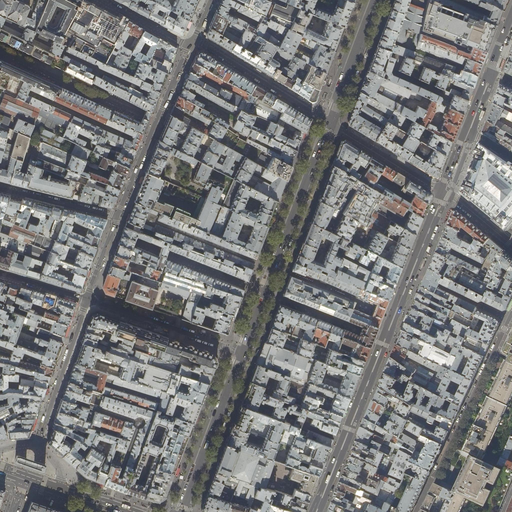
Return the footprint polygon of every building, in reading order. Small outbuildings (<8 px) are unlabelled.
[(0,0),(0,15),(13,22),(19,25),(34,31),(46,0),(0,0)] [(47,42),(49,38),(52,40),(58,43),(81,0),(46,0),(34,31),(36,32),(39,34),(37,38),(47,42)] [(103,8),(86,0),(81,0),(58,43),(105,64),(113,50),(128,22),(122,19),(103,8)] [(151,0),(115,0),(128,7),(148,17),(155,2),(151,0)] [(151,0),(155,2),(170,10),(189,20),(194,9),(197,0),(151,0)] [(266,21),(267,18),(232,0),(220,0),(219,2),(218,4),(218,6),(216,9),(215,13),(257,36),(305,62),(326,74),(331,62),(335,51),(290,30),(270,19),(268,22),(266,21)] [(232,0),(267,18),(270,19),(290,30),(294,20),(295,18),(299,9),(300,8),(286,2),(284,7),(274,3),(273,6),(269,4),(270,2),(266,0),(232,0)] [(315,0),(303,0),(300,8),(299,9),(304,10),(307,12),(312,14),(314,14),(316,10),(312,8),(315,0)] [(347,18),(353,2),(347,0),(345,0),(342,9),(336,6),(336,7),(332,16),(327,14),(328,14),(316,9),(316,10),(314,14),(327,20),(344,27),(347,18)] [(338,0),(336,6),(342,9),(345,0),(347,0),(353,2),(354,0),(338,0)] [(394,0),(384,27),(381,35),(380,38),(376,46),(390,51),(401,55),(407,57),(408,55),(414,56),(415,52),(392,44),(394,40),(395,41),(401,43),(406,41),(410,30),(416,32),(413,41),(416,47),(416,48),(461,65),(464,66),(463,70),(477,75),(478,73),(481,64),(466,58),(418,41),(420,34),(420,30),(427,0),(394,0)] [(448,6),(444,5),(432,0),(427,0),(420,30),(429,33),(430,31),(455,40),(454,42),(459,44),(460,41),(486,52),(488,47),(489,43),(490,41),(493,33),(496,25),(450,7),(448,6)] [(464,0),(469,2),(471,3),(475,4),(482,8),(490,11),(489,13),(487,17),(485,15),(480,13),(466,8),(462,6),(458,4),(453,2),(449,0),(448,0),(446,0),(444,5),(448,6),(449,4),(449,5),(450,5),(451,6),(450,7),(496,25),(499,18),(500,14),(503,11),(483,2),(483,3),(480,2),(480,0),(479,0),(464,0)] [(479,0),(480,0),(483,2),(503,11),(507,3),(508,0),(495,0),(495,2),(493,1),(493,0),(492,0),(479,0)] [(162,25),(165,20),(170,10),(155,2),(148,17),(158,23),(162,25)] [(303,13),(304,10),(299,9),(295,18),(299,19),(298,23),(295,22),(296,21),(294,20),(290,30),(335,51),(339,40),(344,27),(327,20),(322,35),(306,27),(312,14),(307,12),(306,13),(305,14),(303,13)] [(189,20),(170,10),(165,20),(185,29),(189,20)] [(215,13),(212,20),(209,28),(228,40),(230,41),(235,43),(248,52),(257,36),(215,13)] [(13,22),(0,15),(0,28),(68,63),(79,68),(86,71),(90,73),(92,69),(61,53),(62,50),(95,64),(95,63),(97,65),(99,68),(140,86),(140,87),(149,91),(146,97),(129,88),(104,75),(102,79),(115,86),(132,94),(153,105),(155,106),(157,99),(160,92),(150,89),(152,85),(143,81),(105,64),(58,43),(52,40),(50,44),(52,45),(50,48),(32,39),(36,32),(34,31),(19,25),(18,28),(24,30),(22,34),(3,24),(4,21),(11,24),(13,22)] [(185,29),(165,20),(162,25),(165,26),(174,31),(182,36),(183,32),(185,29)] [(128,21),(128,22),(113,50),(129,56),(132,51),(123,45),(129,33),(136,37),(130,47),(134,49),(144,30),(136,25),(128,21)] [(64,71),(68,63),(0,28),(0,39),(13,46),(27,53),(51,65),(64,71)] [(228,40),(209,28),(207,31),(206,34),(207,37),(216,43),(230,51),(235,43),(230,41),(229,43),(226,41),(227,40),(228,40)] [(144,30),(134,49),(132,51),(129,56),(130,57),(140,61),(147,64),(152,54),(159,38),(158,38),(155,37),(151,34),(144,30)] [(460,41),(459,44),(459,45),(465,47),(466,47),(468,47),(467,49),(468,50),(471,51),(470,53),(467,53),(457,49),(454,47),(420,34),(418,41),(466,58),(481,64),(483,58),(486,52),(460,41)] [(305,62),(257,36),(248,52),(250,53),(254,55),(259,58),(263,61),(265,58),(268,60),(267,63),(274,67),(275,65),(277,67),(275,68),(276,69),(278,65),(278,64),(278,63),(277,62),(270,58),(274,52),(290,62),(286,67),(285,67),(284,67),(283,67),(282,68),(280,71),(283,73),(287,75),(289,77),(291,78),(294,80),(296,77),(305,62)] [(167,42),(159,38),(152,54),(156,56),(164,60),(171,63),(173,56),(177,48),(167,42)] [(250,53),(248,52),(235,43),(230,51),(239,57),(254,66),(259,58),(254,55),(252,57),(249,55),(250,53)] [(385,66),(390,51),(376,46),(373,55),(371,61),(385,66)] [(129,56),(113,50),(105,64),(143,81),(145,78),(148,77),(152,79),(153,81),(152,85),(150,89),(160,92),(163,84),(167,73),(156,68),(155,72),(150,70),(152,66),(147,64),(140,61),(136,71),(126,67),(130,57),(129,56)] [(196,57),(194,63),(206,70),(209,65),(211,66),(210,68),(213,70),(218,61),(210,56),(202,51),(198,52),(196,57)] [(395,69),(401,55),(390,51),(385,66),(382,77),(405,87),(405,85),(408,87),(407,89),(423,95),(431,99),(463,114),(466,105),(468,100),(453,94),(454,94),(445,90),(444,89),(443,91),(444,93),(449,95),(449,96),(452,98),(451,102),(442,99),(441,96),(392,74),(391,71),(392,68),(395,69)] [(413,59),(412,62),(414,63),(424,67),(449,77),(453,79),(473,87),(474,85),(477,75),(463,70),(415,52),(414,56),(408,55),(407,57),(413,59)] [(156,56),(152,54),(147,64),(152,66),(153,66),(156,68),(167,73),(170,64),(171,63),(164,60),(163,62),(162,62),(161,62),(156,60),(156,59),(155,58),(156,56)] [(407,57),(401,55),(395,69),(396,69),(437,87),(444,89),(449,77),(424,67),(421,75),(411,70),(414,63),(412,62),(413,59),(407,57)] [(262,63),(263,61),(259,58),(254,66),(263,72),(271,77),(276,69),(275,68),(274,67),(267,63),(265,65),(262,63)] [(0,69),(11,75),(54,94),(55,92),(56,92),(57,92),(56,95),(58,96),(62,88),(55,84),(28,72),(5,62),(0,59),(0,69)] [(226,66),(218,61),(213,70),(212,71),(211,73),(213,74),(215,71),(216,71),(217,71),(217,73),(218,73),(217,76),(229,82),(230,79),(229,78),(233,71),(226,66)] [(382,77),(385,66),(371,61),(369,65),(367,70),(382,77)] [(208,71),(206,70),(194,63),(193,62),(191,67),(189,72),(191,72),(200,77),(202,74),(244,95),(246,91),(243,90),(238,87),(229,82),(217,76),(213,74),(211,73),(208,71)] [(326,74),(305,62),(296,77),(299,79),(302,81),(312,88),(320,91),(323,82),(326,74)] [(78,69),(79,68),(68,63),(64,71),(78,78),(90,84),(92,82),(95,76),(92,74),(90,73),(86,71),(85,73),(78,69)] [(0,86),(5,88),(11,75),(0,69),(0,86)] [(276,69),(271,77),(273,78),(282,84),(286,78),(282,75),(283,73),(280,71),(276,69)] [(436,90),(437,87),(396,69),(395,72),(431,88),(436,90)] [(405,87),(382,77),(367,70),(362,86),(360,89),(360,90),(359,92),(367,96),(394,110),(405,117),(413,121),(415,117),(417,117),(418,115),(419,116),(417,119),(420,121),(422,117),(422,118),(427,110),(426,109),(418,105),(415,112),(401,105),(404,96),(408,98),(408,97),(413,99),(414,99),(414,97),(420,100),(423,95),(407,89),(405,87)] [(243,77),(233,71),(229,78),(230,79),(229,82),(238,87),(239,85),(241,86),(241,87),(242,88),(242,89),(243,89),(244,88),(244,89),(243,90),(246,91),(250,93),(255,85),(243,77)] [(202,78),(200,77),(191,72),(189,72),(188,75),(186,79),(188,80),(208,92),(249,113),(254,103),(243,97),(238,95),(224,88),(224,89),(221,87),(219,92),(217,91),(217,90),(206,84),(201,81),(202,78)] [(11,75),(5,88),(3,91),(5,92),(24,101),(30,89),(132,135),(132,136),(133,137),(131,141),(103,130),(103,129),(91,124),(28,95),(25,102),(65,120),(69,122),(100,136),(136,151),(139,143),(143,135),(142,134),(110,120),(110,119),(94,112),(58,96),(56,95),(54,94),(11,75)] [(288,79),(289,77),(287,75),(286,78),(282,84),(284,85),(290,89),(295,80),(294,80),(291,78),(290,80),(288,79)] [(99,78),(95,76),(92,82),(103,88),(111,92),(115,86),(102,79),(99,78)] [(299,79),(296,77),(294,80),(295,80),(290,89),(296,93),(307,99),(312,103),(316,101),(318,96),(320,91),(312,88),(302,81),(300,84),(297,83),(297,82),(299,79)] [(249,113),(208,92),(188,80),(186,79),(185,82),(182,88),(183,88),(191,93),(193,90),(231,111),(233,108),(239,112),(236,118),(245,123),(244,125),(251,129),(270,138),(271,136),(272,133),(276,124),(255,115),(249,113)] [(471,93),(473,87),(453,79),(451,82),(452,83),(464,88),(462,92),(452,88),(451,89),(450,91),(446,88),(445,90),(454,94),(453,94),(468,100),(471,93)] [(498,88),(496,94),(507,99),(511,101),(511,89),(509,88),(500,84),(498,88)] [(260,87),(255,85),(250,93),(246,91),(244,95),(243,96),(243,97),(254,103),(249,113),(255,115),(276,124),(282,111),(271,105),(261,99),(266,91),(260,87)] [(132,94),(115,86),(111,92),(120,97),(123,98),(128,101),(132,94)] [(62,88),(58,96),(94,112),(98,104),(86,99),(62,88)] [(194,95),(191,93),(183,88),(183,89),(181,92),(179,96),(194,105),(201,108),(198,113),(215,122),(226,129),(229,124),(229,123),(201,108),(203,105),(192,98),(194,95)] [(271,94),(266,91),(261,99),(271,105),(276,98),(271,94)] [(5,92),(3,97),(0,104),(0,110),(12,116),(18,118),(34,125),(41,128),(46,130),(49,125),(35,119),(37,114),(62,126),(65,120),(25,102),(24,101),(5,92)] [(364,102),(367,96),(359,92),(355,102),(348,122),(349,125),(362,105),(360,104),(361,103),(360,103),(361,100),(364,102)] [(153,105),(132,94),(128,101),(135,105),(146,110),(144,116),(143,118),(147,120),(148,118),(149,115),(152,109),(153,105)] [(507,99),(496,94),(494,99),(493,104),(504,109),(505,105),(511,108),(511,101),(510,104),(506,102),(507,99)] [(190,114),(194,105),(179,96),(178,96),(176,100),(174,105),(184,110),(186,112),(187,109),(184,108),(183,107),(189,109),(188,113),(190,114)] [(374,141),(379,133),(386,122),(394,110),(367,96),(364,102),(362,105),(349,125),(359,131),(365,135),(374,141)] [(281,101),(276,98),(271,105),(282,111),(287,104),(281,101)] [(422,117),(420,121),(418,124),(424,127),(433,132),(451,142),(452,142),(457,128),(463,114),(431,99),(426,109),(427,110),(422,118),(422,117)] [(110,109),(98,104),(94,112),(110,119),(114,111),(110,109)] [(305,133),(308,125),(309,122),(311,119),(293,108),(287,104),(282,111),(276,124),(272,133),(274,134),(273,137),(271,136),(270,138),(297,151),(300,144),(303,135),(304,132),(305,133)] [(507,132),(511,135),(511,113),(504,109),(493,104),(490,110),(487,121),(501,130),(502,129),(507,132)] [(182,114),(184,110),(174,105),(173,109),(170,115),(219,142),(226,129),(215,122),(198,113),(201,108),(194,105),(190,114),(196,118),(196,117),(208,124),(208,123),(213,126),(208,135),(207,133),(205,132),(207,130),(187,118),(188,117),(182,114)] [(0,163),(3,153),(9,129),(7,128),(12,116),(0,110),(0,163)] [(403,121),(405,117),(394,110),(386,122),(446,156),(451,144),(451,142),(433,132),(428,140),(419,135),(424,127),(418,124),(413,121),(411,124),(409,123),(408,123),(408,124),(403,121)] [(114,111),(110,119),(110,120),(142,134),(144,128),(147,120),(143,118),(141,123),(137,121),(114,111)] [(244,125),(245,123),(236,118),(229,114),(227,117),(233,120),(234,119),(236,120),(232,128),(248,137),(251,129),(244,125)] [(170,147),(198,160),(201,162),(212,168),(234,179),(278,201),(282,189),(286,180),(245,157),(233,150),(219,142),(170,115),(164,127),(159,140),(171,146),(170,147)] [(29,137),(34,125),(18,118),(13,130),(29,137)] [(501,130),(487,121),(484,127),(482,133),(492,140),(495,143),(499,145),(500,144),(505,148),(511,151),(511,148),(511,136),(510,139),(505,136),(507,132),(502,129),(501,130)] [(96,144),(100,136),(69,122),(62,137),(83,147),(86,141),(76,137),(78,133),(92,139),(90,142),(96,145),(93,151),(94,152),(105,157),(108,152),(109,152),(110,152),(115,154),(115,155),(117,155),(114,161),(129,168),(130,166),(131,164),(132,162),(133,160),(123,155),(123,154),(115,151),(110,150),(109,149),(96,144)] [(446,156),(386,122),(379,133),(397,144),(412,153),(412,152),(440,170),(441,167),(443,163),(446,156)] [(62,137),(46,130),(41,128),(39,132),(73,148),(72,150),(38,135),(36,140),(42,143),(85,161),(90,150),(83,147),(62,137)] [(13,130),(9,129),(3,153),(16,159),(10,183),(17,185),(27,187),(35,165),(37,157),(42,143),(36,140),(35,139),(29,155),(31,155),(29,163),(28,164),(29,164),(26,173),(25,173),(20,172),(19,170),(22,161),(22,160),(29,137),(13,130)] [(248,137),(247,139),(246,141),(291,166),(294,158),(297,151),(270,138),(251,129),(248,137)] [(397,144),(379,133),(374,141),(383,146),(392,152),(397,144)] [(136,151),(100,136),(96,144),(109,149),(110,150),(111,148),(104,145),(105,142),(119,148),(120,147),(122,148),(121,150),(116,149),(115,151),(123,154),(123,155),(133,160),(134,156),(137,151),(136,151)] [(291,166),(246,141),(239,138),(233,150),(245,157),(286,180),(288,173),(291,166)] [(198,160),(170,147),(171,146),(159,140),(157,144),(153,155),(146,172),(158,177),(169,153),(184,160),(183,162),(194,168),(198,160)] [(338,148),(341,141),(338,140),(332,153),(336,154),(338,148)] [(341,141),(338,148),(336,154),(334,159),(332,164),(346,173),(360,150),(356,147),(349,142),(344,140),(341,141)] [(85,161),(42,143),(37,157),(79,174),(89,177),(96,180),(107,184),(120,190),(120,189),(121,186),(122,184),(124,179),(127,173),(120,170),(119,173),(113,170),(112,172),(105,169),(104,170),(110,173),(108,179),(105,178),(89,172),(88,173),(84,171),(86,165),(94,168),(95,165),(85,161)] [(412,153),(397,144),(392,152),(399,156),(406,160),(412,153)] [(479,145),(478,145),(477,145),(476,149),(473,156),(474,157),(473,160),(468,173),(465,182),(464,182),(462,188),(460,193),(470,202),(471,201),(476,205),(493,219),(492,220),(497,224),(502,228),(503,228),(504,228),(507,224),(510,220),(510,221),(511,218),(511,168),(507,164),(490,153),(490,152),(479,145)] [(367,153),(360,150),(346,173),(357,179),(360,175),(354,171),(359,164),(361,165),(359,169),(362,171),(366,164),(371,156),(367,153)] [(114,161),(105,157),(94,152),(93,154),(94,156),(101,160),(98,166),(105,169),(107,164),(110,164),(112,165),(114,168),(113,170),(119,173),(120,170),(127,173),(128,171),(129,168),(114,161)] [(412,152),(412,153),(406,160),(420,169),(434,178),(438,177),(440,170),(412,152)] [(0,163),(0,180),(3,181),(10,183),(16,159),(3,153),(0,163)] [(378,160),(371,156),(366,164),(369,166),(370,164),(372,165),(371,167),(380,172),(384,165),(378,160)] [(79,174),(37,157),(35,165),(83,184),(117,197),(118,194),(120,190),(107,184),(105,188),(99,186),(100,184),(95,182),(96,180),(89,177),(87,180),(78,177),(79,174)] [(212,168),(201,162),(191,182),(204,187),(203,188),(207,190),(207,189),(209,190),(205,199),(219,205),(221,200),(219,199),(225,185),(214,180),(213,181),(207,178),(212,168)] [(352,185),(359,189),(344,214),(333,234),(350,242),(352,243),(362,248),(372,229),(366,225),(378,204),(373,201),(375,198),(377,198),(380,200),(383,195),(357,179),(346,173),(332,164),(329,173),(321,194),(314,211),(310,222),(330,232),(332,229),(332,228),(329,227),(331,224),(337,214),(332,211),(334,208),(349,182),(351,183),(352,185)] [(369,166),(366,164),(362,171),(360,175),(357,179),(383,195),(422,218),(424,211),(427,203),(404,188),(409,180),(399,173),(384,165),(380,172),(371,167),(369,166)] [(83,184),(35,165),(27,187),(37,190),(64,196),(77,200),(79,196),(72,195),(75,187),(81,189),(83,184)] [(158,177),(146,172),(144,176),(142,182),(139,188),(136,197),(134,201),(135,202),(160,212),(168,216),(172,217),(179,220),(187,224),(189,224),(198,228),(211,233),(211,232),(208,231),(219,206),(222,208),(222,206),(219,205),(205,199),(202,197),(200,202),(201,203),(199,206),(198,206),(193,218),(188,216),(189,213),(165,203),(165,201),(157,197),(164,180),(158,177)] [(269,224),(273,215),(277,205),(278,201),(234,179),(222,206),(268,227),(269,224)] [(420,186),(409,180),(404,188),(427,203),(429,199),(430,196),(429,192),(420,186)] [(114,202),(117,197),(83,184),(81,189),(79,196),(77,200),(95,204),(111,208),(113,203),(114,204),(114,202)] [(0,193),(0,225),(1,222),(9,198),(9,195),(0,193)] [(422,218),(383,195),(380,200),(378,204),(366,225),(372,229),(383,235),(391,221),(377,212),(381,205),(400,216),(402,216),(403,215),(404,215),(407,212),(410,213),(408,216),(408,217),(403,228),(415,234),(418,226),(422,218)] [(13,200),(9,198),(1,222),(12,226),(8,236),(40,248),(44,236),(40,234),(13,223),(21,202),(13,200)] [(50,215),(52,206),(43,204),(23,199),(21,202),(13,223),(40,234),(47,214),(50,215)] [(157,222),(160,212),(135,202),(131,212),(127,221),(140,226),(153,231),(157,222)] [(57,207),(52,206),(50,215),(47,214),(40,234),(44,236),(49,238),(52,230),(49,229),(48,228),(51,221),(52,221),(53,218),(55,219),(59,220),(63,209),(57,207)] [(243,247),(246,248),(254,252),(258,253),(263,240),(266,232),(268,227),(222,206),(222,208),(211,232),(211,233),(217,236),(225,239),(227,240),(236,244),(243,247)] [(103,228),(107,219),(95,216),(72,211),(63,209),(59,220),(55,219),(52,230),(49,238),(62,243),(64,238),(66,239),(68,236),(97,247),(98,242),(103,230),(103,228)] [(453,212),(453,214),(451,217),(448,224),(447,226),(459,232),(462,233),(463,230),(465,231),(466,230),(474,237),(473,239),(485,245),(490,239),(474,225),(459,213),(457,211),(453,212)] [(167,218),(168,216),(160,212),(157,222),(176,230),(179,220),(172,217),(171,220),(167,218)] [(186,226),(187,224),(179,220),(176,230),(195,237),(198,228),(189,224),(188,227),(186,226)] [(139,229),(140,226),(127,221),(126,221),(125,223),(124,226),(138,232),(152,237),(164,241),(166,242),(170,244),(171,240),(172,241),(171,244),(174,245),(177,240),(172,238),(155,232),(154,234),(154,236),(151,235),(151,234),(139,229)] [(394,223),(391,221),(383,235),(387,237),(388,238),(391,232),(395,234),(396,233),(398,235),(400,234),(401,236),(399,236),(397,242),(409,249),(412,241),(415,234),(403,228),(395,223),(394,225),(393,224),(394,223)] [(172,238),(176,230),(157,222),(153,231),(155,232),(172,238)] [(306,232),(302,242),(316,248),(321,236),(332,241),(328,251),(334,254),(338,246),(346,250),(348,245),(350,242),(333,234),(330,232),(310,222),(306,232)] [(150,242),(152,237),(138,232),(124,226),(122,233),(120,238),(118,244),(138,252),(134,261),(140,263),(142,258),(142,257),(139,256),(142,250),(138,248),(133,246),(134,243),(137,236),(142,239),(150,242)] [(457,238),(459,232),(447,226),(445,231),(442,238),(480,256),(485,245),(473,239),(465,235),(463,241),(457,238)] [(217,236),(211,233),(198,228),(195,237),(213,245),(217,236)] [(383,235),(372,229),(362,248),(378,256),(402,267),(402,268),(404,261),(407,255),(409,249),(397,242),(396,247),(392,246),(391,246),(389,252),(381,248),(387,237),(383,235)] [(191,245),(195,237),(176,230),(172,238),(177,240),(178,240),(182,242),(191,245)] [(0,232),(0,246),(13,251),(31,257),(45,262),(56,266),(57,263),(60,264),(62,264),(62,266),(71,270),(70,271),(86,276),(87,273),(87,272),(88,270),(58,259),(60,255),(40,248),(8,236),(0,232)] [(62,243),(49,238),(44,236),(40,248),(60,255),(58,259),(88,270),(89,266),(91,263),(93,256),(65,244),(62,243)] [(93,256),(95,252),(97,247),(68,236),(66,239),(65,244),(93,256)] [(225,239),(217,236),(213,245),(232,252),(236,244),(227,240),(226,242),(224,241),(225,239)] [(164,241),(152,237),(150,242),(157,245),(161,246),(159,254),(166,257),(168,249),(170,244),(166,242),(165,244),(163,244),(164,241)] [(210,253),(213,245),(195,237),(191,245),(193,246),(203,250),(210,253)] [(495,250),(492,248),(485,245),(480,256),(442,238),(439,244),(436,253),(469,270),(478,274),(480,269),(450,254),(452,249),(483,264),(490,249),(492,250),(487,260),(493,263),(486,278),(491,281),(495,274),(503,254),(505,252),(505,251),(504,250),(502,253),(495,250)] [(490,239),(485,245),(492,248),(493,246),(496,249),(495,250),(502,253),(504,250),(497,245),(490,239)] [(177,240),(174,245),(187,250),(190,251),(193,246),(191,245),(182,242),(181,245),(177,243),(178,240),(177,240)] [(316,248),(302,242),(299,252),(295,262),(307,267),(334,278),(342,258),(334,254),(328,251),(327,251),(323,263),(312,259),(313,256),(317,258),(321,249),(316,248)] [(351,246),(348,245),(346,250),(344,254),(351,257),(364,264),(373,268),(378,256),(362,248),(352,243),(351,246)] [(114,254),(134,261),(138,252),(118,244),(116,249),(114,254)] [(171,244),(170,244),(168,249),(177,253),(185,256),(187,250),(174,245),(171,244)] [(243,249),(243,247),(236,244),(232,252),(251,260),(254,252),(246,248),(245,250),(243,249)] [(210,253),(203,250),(201,255),(204,256),(220,262),(231,267),(233,262),(229,260),(232,252),(213,245),(210,253)] [(0,267),(7,270),(13,251),(0,246),(0,267)] [(154,268),(155,267),(157,267),(157,265),(158,265),(157,268),(161,270),(164,263),(163,262),(165,259),(166,257),(159,254),(158,256),(154,254),(142,250),(139,256),(142,257),(142,258),(148,260),(146,265),(154,268)] [(187,250),(185,256),(194,259),(202,263),(204,256),(201,255),(190,251),(187,250)] [(7,270),(15,272),(25,275),(31,257),(13,251),(7,270)] [(251,260),(232,252),(229,260),(233,262),(242,265),(252,269),(253,266),(255,261),(251,260)] [(511,257),(510,255),(505,252),(503,254),(495,274),(503,278),(505,278),(506,277),(507,275),(503,273),(503,272),(502,272),(502,271),(503,268),(509,271),(509,270),(511,266),(511,264),(511,257)] [(436,253),(432,261),(429,269),(443,276),(452,281),(468,289),(484,297),(488,287),(491,281),(486,278),(484,281),(461,270),(462,268),(468,271),(469,270),(436,253)] [(146,265),(140,263),(134,261),(114,254),(112,259),(110,265),(131,272),(137,274),(161,282),(164,283),(166,283),(189,291),(191,291),(202,295),(211,298),(213,292),(219,294),(219,296),(220,296),(221,295),(224,296),(222,302),(238,307),(240,302),(242,297),(204,284),(200,283),(195,281),(190,279),(184,277),(178,275),(164,271),(161,270),(157,268),(154,268),(146,265)] [(218,269),(220,262),(204,256),(202,263),(209,265),(218,269)] [(399,273),(402,267),(378,256),(373,268),(372,270),(371,272),(377,274),(381,265),(382,264),(388,266),(388,268),(384,266),(383,267),(382,269),(384,270),(385,271),(384,272),(386,273),(385,277),(395,283),(396,280),(399,273)] [(39,279),(45,262),(31,257),(25,275),(29,277),(39,279)] [(343,257),(342,258),(334,278),(360,288),(364,290),(369,278),(371,272),(363,268),(350,261),(343,257)] [(173,262),(165,259),(163,262),(164,263),(167,264),(164,271),(178,275),(182,266),(173,262)] [(58,267),(56,266),(45,262),(39,279),(49,283),(79,292),(80,291),(83,284),(86,276),(70,271),(69,271),(68,273),(70,274),(68,280),(67,279),(67,277),(64,276),(65,275),(51,271),(52,269),(55,269),(55,268),(57,269),(58,267)] [(234,275),(237,269),(233,268),(231,267),(220,262),(218,269),(226,272),(234,275)] [(307,267),(295,262),(293,266),(292,270),(304,275),(305,274),(306,270),(304,269),(305,268),(307,268),(307,267)] [(109,269),(108,272),(108,273),(120,278),(122,278),(128,280),(131,272),(110,265),(109,269)] [(234,266),(233,268),(237,269),(250,274),(251,272),(252,269),(242,265),(241,269),(234,266)] [(191,269),(182,266),(178,275),(184,277),(185,275),(191,277),(190,279),(195,281),(199,272),(191,269)] [(334,278),(307,267),(307,268),(306,270),(305,274),(310,276),(334,286),(357,296),(358,295),(360,288),(334,278)] [(249,278),(250,274),(237,269),(234,275),(240,278),(248,281),(249,278)] [(440,284),(443,276),(429,269),(425,278),(423,284),(421,287),(437,295),(439,292),(441,293),(440,295),(439,294),(439,296),(444,298),(447,292),(438,288),(439,285),(440,284)] [(209,276),(199,272),(195,281),(200,283),(202,280),(205,282),(204,284),(242,297),(243,293),(244,290),(223,282),(209,276)] [(377,274),(371,272),(369,278),(374,281),(374,280),(386,284),(394,288),(395,286),(396,283),(395,283),(385,277),(377,274)] [(120,278),(108,273),(106,279),(103,287),(105,293),(114,296),(120,278)] [(161,282),(137,274),(135,282),(158,290),(161,282)] [(497,291),(503,278),(495,274),(491,281),(488,287),(497,291)] [(290,275),(288,280),(282,295),(288,297),(292,285),(299,288),(302,281),(302,280),(290,275)] [(449,288),(452,281),(443,276),(440,284),(446,287),(449,288)] [(386,284),(374,280),(374,281),(369,278),(364,290),(389,300),(391,294),(394,288),(386,284)] [(511,297),(511,281),(507,279),(505,284),(505,283),(503,286),(504,287),(501,293),(503,294),(511,298),(511,297)] [(9,283),(4,281),(0,291),(6,293),(19,297),(21,293),(18,293),(20,286),(9,283)] [(151,309),(158,290),(135,282),(132,281),(125,300),(151,309)] [(312,285),(302,281),(299,288),(307,291),(317,295),(319,288),(312,285)] [(452,281),(449,288),(461,294),(465,296),(468,289),(452,281)] [(307,291),(299,288),(292,285),(288,297),(294,299),(303,303),(307,291)] [(41,293),(20,286),(18,293),(21,293),(19,297),(6,293),(3,302),(5,303),(6,303),(11,305),(11,304),(14,301),(20,304),(18,308),(36,314),(37,312),(33,311),(34,310),(29,308),(32,302),(41,305),(45,294),(41,293)] [(419,290),(418,294),(473,321),(476,315),(460,306),(456,305),(455,307),(452,306),(447,304),(448,301),(444,298),(439,296),(437,295),(421,287),(419,290)] [(499,292),(497,291),(488,287),(484,297),(482,301),(487,304),(492,306),(499,292)] [(319,288),(317,295),(322,297),(337,303),(337,301),(340,302),(339,304),(352,309),(355,302),(342,297),(324,290),(319,288)] [(364,290),(360,288),(358,295),(379,303),(376,310),(372,318),(351,310),(350,312),(349,316),(377,328),(383,314),(389,300),(364,290)] [(468,289),(465,296),(475,301),(479,303),(482,301),(484,297),(468,289)] [(191,291),(189,291),(188,293),(190,293),(188,300),(196,303),(198,304),(202,295),(191,291)] [(317,295),(307,291),(303,303),(309,305),(317,308),(322,297),(317,295)] [(459,298),(447,292),(444,298),(448,301),(451,302),(452,299),(454,301),(453,301),(452,302),(456,305),(460,306),(463,300),(459,298)] [(501,293),(499,292),(492,306),(498,309),(503,311),(506,310),(508,305),(511,298),(503,294),(502,297),(504,297),(503,299),(499,297),(501,293)] [(46,307),(53,309),(71,316),(72,313),(74,308),(75,306),(76,303),(75,303),(67,300),(57,297),(55,297),(45,294),(41,305),(46,307)] [(413,304),(412,308),(428,316),(430,311),(435,314),(433,318),(450,327),(451,324),(446,322),(448,317),(451,318),(450,320),(452,321),(453,319),(470,328),(473,321),(418,294),(416,297),(413,304)] [(337,303),(322,297),(317,308),(324,311),(332,314),(337,303)] [(213,303),(210,303),(209,307),(234,316),(236,312),(238,307),(222,302),(214,299),(213,303)] [(196,303),(188,300),(182,319),(191,322),(196,305),(196,303)] [(474,305),(463,300),(460,306),(476,315),(478,310),(477,307),(474,305)] [(5,303),(3,302),(1,308),(6,310),(7,310),(8,311),(9,311),(38,321),(36,326),(39,327),(64,336),(66,331),(69,321),(71,316),(53,309),(46,307),(43,316),(36,314),(18,308),(11,305),(6,303),(5,306),(4,306),(5,303)] [(339,304),(337,303),(332,314),(338,317),(347,320),(349,316),(350,312),(351,310),(352,309),(339,304)] [(301,313),(290,308),(279,304),(275,315),(270,327),(286,333),(292,335),(301,313)] [(234,316),(209,307),(204,306),(203,308),(196,305),(191,322),(200,325),(204,314),(206,314),(206,315),(213,317),(216,318),(212,329),(227,334),(230,327),(234,316)] [(0,322),(4,324),(8,311),(7,310),(6,312),(7,312),(7,313),(5,313),(6,310),(1,308),(0,307),(0,322)] [(167,314),(177,317),(179,313),(159,307),(158,311),(167,314)] [(450,327),(433,318),(429,316),(428,316),(412,308),(409,313),(408,315),(405,323),(460,350),(462,346),(467,335),(470,328),(453,319),(452,321),(451,324),(450,327)] [(489,315),(478,310),(476,315),(473,321),(470,328),(467,335),(490,345),(495,334),(500,323),(499,320),(489,315)] [(38,321),(9,311),(8,311),(4,324),(0,335),(0,338),(13,343),(17,345),(56,359),(59,350),(62,342),(49,337),(48,341),(40,338),(39,339),(35,337),(34,340),(32,339),(33,338),(32,337),(19,332),(22,322),(38,328),(39,327),(36,326),(38,321)] [(310,341),(318,319),(308,316),(301,313),(292,335),(301,338),(310,341)] [(91,320),(89,325),(100,329),(101,326),(111,329),(113,329),(112,333),(115,334),(119,321),(117,320),(98,314),(92,317),(91,320)] [(377,328),(349,316),(347,320),(363,326),(361,331),(359,336),(344,330),(342,337),(356,342),(359,343),(370,347),(374,337),(377,328)] [(324,322),(318,319),(310,341),(315,343),(324,347),(327,338),(325,337),(326,334),(328,335),(331,325),(324,322)] [(119,321),(115,334),(131,340),(132,337),(135,338),(136,339),(137,339),(136,341),(140,342),(143,343),(144,341),(145,341),(148,342),(148,343),(146,342),(146,344),(155,347),(163,349),(167,338),(144,330),(126,324),(119,321)] [(404,326),(402,330),(414,336),(415,334),(416,334),(417,333),(421,335),(421,336),(422,337),(420,340),(457,358),(460,350),(405,323),(404,326)] [(109,332),(100,329),(89,325),(87,325),(87,327),(85,331),(102,337),(103,337),(103,335),(107,336),(109,332)] [(337,327),(331,325),(328,335),(327,338),(324,347),(329,348),(337,351),(342,337),(344,330),(337,327)] [(498,356),(505,359),(511,362),(511,326),(508,336),(505,341),(502,348),(498,356)] [(64,336),(39,327),(38,328),(37,333),(49,337),(62,342),(63,339),(64,336)] [(269,330),(269,331),(266,330),(262,341),(265,342),(312,359),(321,362),(323,363),(332,366),(336,358),(354,364),(362,367),(363,364),(365,361),(347,355),(346,356),(348,359),(348,360),(347,360),(347,359),(347,358),(343,357),(342,358),(341,357),(342,353),(337,351),(329,348),(326,356),(312,351),(315,343),(310,341),(301,338),(298,343),(289,339),(289,338),(285,337),(286,333),(270,327),(269,330)] [(416,337),(414,336),(402,330),(402,331),(402,333),(400,337),(397,345),(427,360),(448,369),(451,371),(457,358),(420,340),(415,337),(416,337)] [(101,339),(102,337),(85,331),(84,334),(83,337),(97,341),(110,346),(127,351),(131,353),(132,351),(133,349),(136,350),(137,349),(131,347),(120,343),(118,342),(118,344),(111,342),(110,343),(109,344),(108,343),(108,341),(101,339)] [(112,333),(109,332),(107,336),(110,337),(109,339),(115,342),(117,337),(122,339),(120,343),(131,347),(131,345),(153,353),(155,347),(146,344),(143,343),(140,342),(136,341),(131,340),(115,334),(112,333)] [(487,351),(490,345),(467,335),(462,346),(484,357),(487,351)] [(97,341),(83,337),(83,339),(81,343),(124,356),(130,358),(143,362),(173,372),(176,364),(152,356),(136,350),(133,349),(132,351),(135,352),(133,356),(126,354),(127,351),(110,346),(109,350),(106,349),(107,346),(96,343),(97,341)] [(355,346),(356,342),(342,337),(337,351),(342,353),(347,355),(365,361),(367,355),(370,347),(359,343),(358,346),(355,346)] [(0,344),(13,349),(11,354),(19,357),(21,357),(23,352),(42,359),(40,363),(53,368),(54,365),(55,364),(56,359),(17,345),(16,347),(15,346),(13,345),(12,345),(13,343),(0,338),(0,344)] [(167,338),(163,349),(215,367),(216,364),(217,362),(213,353),(189,345),(182,343),(167,338)] [(303,381),(312,359),(265,342),(261,351),(256,364),(291,377),(303,381)] [(123,359),(124,356),(81,343),(80,347),(76,358),(75,362),(136,382),(143,362),(130,358),(129,361),(127,362),(127,361),(127,360),(126,360),(123,359)] [(390,357),(414,374),(409,380),(411,381),(422,387),(440,397),(441,395),(438,393),(448,369),(427,360),(397,345),(396,344),(393,351),(390,357)] [(440,397),(446,399),(452,402),(461,407),(467,394),(473,381),(479,369),(484,357),(462,346),(460,350),(457,358),(451,371),(448,369),(438,393),(441,395),(440,397)] [(215,367),(163,349),(155,347),(153,353),(152,356),(176,364),(177,362),(212,374),(214,370),(215,367)] [(0,361),(8,363),(43,372),(43,375),(50,376),(52,372),(53,368),(40,363),(39,367),(18,360),(19,357),(11,354),(10,358),(0,355),(0,361)] [(385,369),(383,373),(385,374),(384,377),(381,384),(379,387),(414,407),(415,403),(412,402),(413,399),(414,398),(415,397),(415,396),(415,395),(417,389),(421,390),(422,387),(411,381),(405,396),(403,395),(403,393),(393,388),(395,385),(396,385),(397,385),(400,382),(403,384),(405,381),(407,382),(409,380),(414,374),(390,357),(388,361),(385,369)] [(361,370),(362,367),(354,364),(336,358),(332,366),(359,374),(359,375),(361,370)] [(315,385),(346,396),(349,398),(354,386),(355,384),(359,374),(332,366),(323,363),(322,365),(320,365),(321,362),(312,359),(303,381),(313,385),(314,382),(316,383),(315,385)] [(511,434),(511,362),(505,359),(500,371),(490,391),(480,412),(475,424),(485,429),(483,435),(481,439),(478,444),(468,440),(464,447),(463,450),(471,454),(454,492),(457,493),(456,495),(455,498),(448,511),(498,511),(511,480),(511,470),(498,464),(511,436),(511,434)] [(8,363),(0,361),(0,367),(2,368),(2,373),(14,374),(15,369),(17,370),(30,373),(34,374),(33,378),(48,381),(49,379),(50,376),(43,375),(43,372),(8,363)] [(157,410),(165,412),(166,410),(172,394),(136,382),(75,362),(71,372),(68,381),(83,386),(93,389),(138,404),(157,410)] [(143,362),(136,382),(172,394),(173,394),(174,395),(178,396),(201,403),(204,395),(209,384),(173,372),(143,362)] [(176,364),(173,372),(209,384),(210,379),(212,374),(177,362),(176,364)] [(291,377),(256,364),(254,369),(253,373),(250,381),(271,389),(285,394),(291,377)] [(20,375),(14,374),(2,373),(2,393),(8,392),(22,393),(23,385),(29,385),(34,386),(34,385),(46,387),(47,384),(48,381),(33,378),(33,380),(20,378),(20,384),(19,384),(18,389),(13,389),(13,383),(7,382),(7,380),(18,380),(18,376),(20,377),(20,375)] [(313,385),(303,381),(291,377),(285,394),(317,406),(329,411),(342,415),(346,407),(349,398),(346,396),(315,385),(313,385)] [(81,391),(83,386),(68,381),(65,390),(63,396),(62,399),(74,403),(75,400),(76,398),(83,400),(89,402),(99,405),(99,406),(123,414),(134,418),(135,417),(136,416),(137,416),(139,416),(141,416),(143,417),(144,418),(145,420),(145,421),(145,423),(145,424),(144,426),(142,427),(141,428),(139,428),(135,439),(128,458),(126,465),(135,468),(156,412),(137,407),(138,404),(93,389),(92,392),(86,390),(85,391),(83,391),(83,392),(81,391)] [(301,423),(305,414),(307,409),(268,395),(271,389),(250,381),(245,393),(241,405),(300,427),(301,423)] [(34,386),(32,390),(28,390),(29,385),(23,385),(22,393),(26,393),(43,396),(45,392),(46,387),(34,385),(34,386)] [(389,406),(389,404),(388,404),(390,399),(400,405),(395,413),(425,429),(425,428),(425,426),(409,417),(412,411),(429,419),(433,412),(434,410),(440,397),(422,387),(421,390),(415,403),(414,407),(379,387),(376,394),(374,401),(388,409),(389,406)] [(317,406),(285,394),(271,389),(268,395),(307,409),(325,416),(327,417),(340,421),(341,419),(342,415),(329,411),(328,413),(316,409),(317,406)] [(26,393),(22,393),(8,392),(2,393),(0,392),(0,410),(19,401),(18,396),(28,397),(28,400),(31,400),(31,399),(41,401),(42,398),(43,396),(26,393)] [(173,394),(172,394),(166,410),(168,410),(167,413),(171,414),(176,402),(184,406),(181,413),(181,412),(179,416),(178,416),(176,415),(175,416),(175,417),(194,423),(197,415),(197,413),(201,403),(178,396),(177,398),(173,397),(174,395),(173,394)] [(442,407),(446,399),(440,397),(434,410),(435,411),(436,409),(437,410),(437,411),(436,413),(454,422),(457,414),(461,407),(452,402),(448,412),(442,410),(442,407)] [(31,400),(28,400),(19,401),(0,410),(0,424),(2,423),(4,428),(6,427),(6,426),(5,422),(15,417),(20,414),(19,413),(18,414),(17,412),(25,409),(25,412),(37,412),(38,408),(41,401),(31,399),(31,400)] [(75,403),(74,403),(62,399),(60,405),(58,410),(85,420),(83,425),(88,427),(90,428),(96,411),(96,410),(81,405),(80,408),(78,407),(75,408),(75,409),(73,408),(75,403)] [(395,413),(388,409),(374,401),(372,400),(368,409),(364,418),(400,437),(399,438),(415,447),(417,444),(416,441),(404,434),(405,434),(402,432),(404,428),(408,429),(408,430),(421,437),(422,435),(425,429),(395,413)] [(237,416),(233,426),(253,433),(265,437),(279,442),(291,446),(301,449),(300,453),(324,461),(326,457),(328,452),(330,446),(306,437),(307,433),(299,429),(300,427),(241,405),(237,416)] [(325,416),(307,409),(305,414),(313,418),(326,421),(338,426),(339,423),(340,421),(327,417),(326,419),(324,418),(325,416)] [(58,410),(56,417),(54,422),(72,428),(73,427),(85,432),(85,430),(86,429),(87,429),(88,427),(83,425),(85,420),(58,410)] [(167,413),(165,412),(157,410),(156,412),(135,468),(126,492),(135,495),(145,499),(156,470),(156,468),(158,463),(159,460),(160,457),(161,454),(165,443),(166,440),(170,429),(175,417),(175,416),(171,414),(167,413)] [(133,426),(132,424),(132,423),(124,420),(124,421),(96,411),(90,428),(97,430),(119,437),(120,434),(123,435),(122,438),(130,441),(131,437),(133,430),(135,427),(133,426)] [(436,413),(433,412),(429,419),(428,422),(434,424),(436,420),(442,422),(442,424),(441,424),(440,426),(440,427),(449,432),(452,427),(454,422),(436,413)] [(16,419),(15,417),(5,422),(6,426),(17,424),(33,423),(34,421),(35,418),(16,419)] [(190,433),(191,430),(194,423),(175,417),(170,429),(189,436),(190,433)] [(336,430),(338,426),(326,421),(313,418),(310,424),(335,434),(336,430)] [(363,422),(361,427),(373,433),(376,434),(376,433),(374,432),(373,431),(371,429),(372,429),(375,430),(385,435),(384,438),(396,444),(395,447),(413,456),(415,451),(417,448),(415,447),(399,438),(400,437),(364,418),(363,422)] [(97,430),(90,428),(88,427),(87,429),(86,429),(85,430),(89,431),(86,438),(71,431),(72,428),(54,422),(53,425),(52,428),(53,428),(66,433),(68,434),(71,436),(76,439),(88,446),(91,443),(97,430)] [(17,424),(6,426),(7,428),(7,432),(30,430),(31,427),(33,423),(17,424)] [(485,429),(475,424),(471,431),(468,440),(478,444),(481,439),(478,438),(478,437),(479,437),(480,435),(480,434),(483,435),(485,429)] [(233,426),(232,427),(230,433),(230,434),(226,444),(275,461),(293,467),(318,475),(320,472),(322,467),(308,463),(307,467),(305,467),(304,466),(302,465),(298,463),(299,460),(298,459),(300,453),(301,449),(291,446),(286,459),(284,459),(284,458),(274,455),(279,442),(265,437),(261,448),(244,442),(247,435),(251,436),(253,433),(233,426)] [(373,435),(373,433),(361,427),(359,431),(358,434),(370,439),(372,434),(373,435)] [(434,431),(425,428),(425,429),(422,435),(443,445),(446,439),(449,432),(440,427),(438,427),(435,433),(433,433),(434,431)] [(67,436),(68,434),(66,433),(53,428),(50,435),(50,437),(47,443),(54,449),(62,456),(68,450),(76,439),(71,436),(68,441),(67,440),(64,439),(65,436),(67,436)] [(185,445),(189,436),(170,429),(166,440),(168,440),(169,437),(171,437),(169,443),(168,443),(167,444),(165,443),(161,454),(165,455),(162,462),(161,462),(160,464),(158,463),(156,468),(159,469),(163,470),(174,474),(178,465),(185,445)] [(30,430),(7,432),(8,434),(8,438),(11,438),(28,437),(29,434),(30,430)] [(115,449),(119,437),(97,430),(91,443),(94,445),(102,450),(103,447),(97,443),(99,439),(112,443),(105,462),(104,463),(103,466),(100,465),(99,467),(97,472),(99,473),(95,480),(97,481),(98,482),(104,484),(107,476),(106,476),(114,452),(115,449)] [(308,430),(307,433),(306,437),(330,446),(331,442),(333,440),(308,430)] [(376,434),(373,433),(373,435),(375,437),(378,438),(376,442),(382,445),(383,443),(393,448),(391,452),(381,447),(379,451),(391,457),(395,447),(396,444),(384,438),(376,434)] [(376,442),(370,439),(358,434),(357,437),(356,440),(379,451),(381,447),(382,445),(376,442)] [(443,445),(422,435),(421,437),(419,440),(427,443),(422,454),(415,451),(413,456),(410,462),(431,471),(437,458),(443,445)] [(511,436),(498,464),(511,470),(511,436)] [(122,438),(119,437),(115,449),(120,450),(115,464),(112,463),(113,461),(113,460),(115,452),(114,452),(106,476),(107,476),(104,484),(108,485),(114,488),(115,488),(126,492),(135,468),(126,465),(125,468),(123,474),(121,477),(119,476),(117,476),(120,466),(126,451),(130,441),(122,438)] [(91,443),(88,446),(76,439),(68,450),(62,456),(68,461),(75,467),(75,468),(84,456),(85,457),(92,448),(93,448),(94,445),(91,443)] [(355,442),(354,445),(377,456),(379,451),(356,440),(355,442)] [(265,488),(275,461),(226,444),(220,459),(216,471),(239,479),(248,482),(249,482),(250,479),(252,480),(251,484),(257,486),(265,488)] [(350,455),(351,455),(383,470),(385,471),(390,460),(391,457),(379,451),(377,456),(354,445),(353,447),(351,452),(350,455)] [(410,462),(413,456),(395,447),(391,457),(390,460),(394,462),(389,474),(382,476),(380,475),(349,461),(348,464),(346,468),(380,483),(381,480),(399,488),(405,474),(407,470),(410,462)] [(103,454),(93,448),(92,448),(85,457),(84,456),(75,468),(82,474),(85,477),(95,480),(99,473),(97,472),(90,468),(94,463),(99,467),(100,465),(105,453),(104,452),(103,454)] [(324,461),(300,453),(298,459),(299,460),(308,463),(322,467),(323,465),(324,461)] [(16,462),(21,464),(36,469),(41,471),(42,469),(43,470),(45,465),(44,465),(44,463),(39,461),(24,456),(18,454),(18,456),(17,455),(15,460),(16,461),(16,462)] [(350,458),(349,461),(380,475),(381,473),(383,470),(351,455),(351,456),(350,458)] [(431,471),(410,462),(407,470),(413,467),(415,472),(416,472),(418,471),(418,473),(420,473),(420,474),(420,475),(419,474),(417,475),(416,478),(426,482),(428,477),(431,471)] [(315,485),(318,475),(293,467),(289,477),(298,481),(297,484),(298,486),(296,489),(311,495),(312,492),(315,485)] [(344,471),(342,475),(377,490),(380,483),(346,468),(345,467),(344,471)] [(159,471),(159,469),(158,471),(156,470),(145,499),(152,500),(159,502),(166,497),(167,492),(171,482),(174,474),(163,470),(162,472),(159,471)] [(231,497),(239,479),(216,471),(206,495),(204,502),(201,509),(202,511),(225,511),(230,502),(231,497)] [(411,511),(426,482),(416,478),(405,474),(399,488),(388,511),(411,511)] [(381,480),(380,483),(377,490),(342,475),(341,478),(340,481),(360,490),(362,488),(378,495),(375,503),(384,507),(383,509),(371,504),(367,511),(388,511),(399,488),(381,480)] [(248,483),(248,482),(239,479),(231,497),(234,498),(232,502),(230,502),(225,511),(246,511),(249,506),(253,496),(257,486),(251,484),(248,483)] [(340,481),(338,485),(335,496),(344,500),(343,501),(352,504),(350,510),(355,511),(367,511),(371,504),(372,501),(363,497),(365,492),(360,490),(340,481)] [(421,511),(433,511),(444,488),(435,483),(421,511)] [(274,491),(265,488),(257,486),(253,496),(262,499),(258,510),(249,506),(246,511),(265,511),(269,503),(271,498),(274,491)] [(310,495),(311,495),(296,489),(295,488),(292,496),(308,501),(309,498),(310,495)] [(444,488),(433,511),(448,511),(455,498),(452,497),(452,496),(453,495),(453,494),(454,494),(456,495),(457,493),(454,492),(445,488),(444,488)] [(275,490),(274,491),(271,498),(285,503),(286,502),(305,509),(307,505),(308,501),(292,496),(275,490)] [(145,499),(144,501),(161,506),(166,502),(170,493),(167,492),(166,497),(159,502),(152,500),(145,499)] [(333,499),(332,502),(350,510),(352,504),(343,501),(344,500),(335,496),(333,499)] [(285,503),(271,498),(269,503),(294,511),(303,511),(305,510),(305,509),(286,502),(285,503)] [(58,511),(51,509),(31,502),(27,511),(58,511)] [(355,511),(350,510),(332,502),(330,508),(328,511),(355,511)] [(294,511),(269,503),(265,511),(294,511)]
